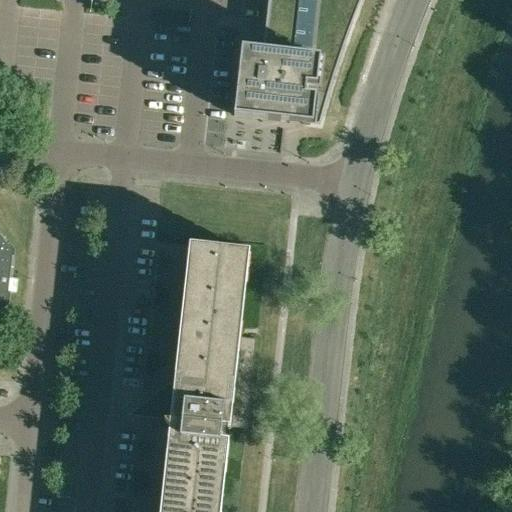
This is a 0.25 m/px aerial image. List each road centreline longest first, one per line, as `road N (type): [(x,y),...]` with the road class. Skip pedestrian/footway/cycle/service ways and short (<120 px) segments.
road 1 (residential): [(128,160),(93,511)]
road 2 (residential): [(312,511),(350,184)]
road 3 (residential): [(34,424),(59,153)]
road 4 (residential): [(350,184),(128,160)]
road 5 (residential): [(350,184),(409,0)]
